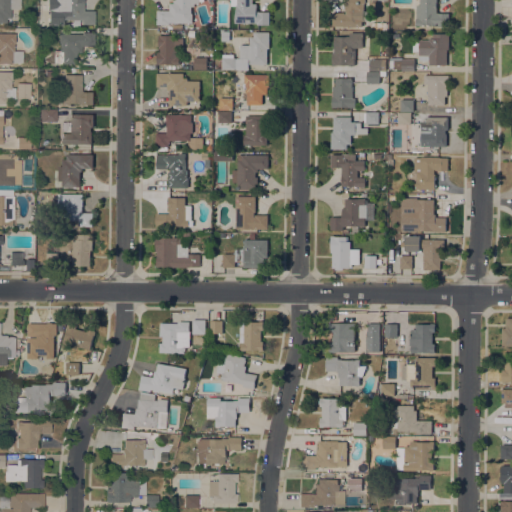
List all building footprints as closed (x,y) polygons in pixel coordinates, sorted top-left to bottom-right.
[(0,0),(20,0),(20,9),(10,9),(10,18),(6,18),(6,22),(0,22),(0,0)] [(83,0),(83,2),(84,2),(83,10),(94,10),(94,24),(82,24),(82,20),(60,19),(60,11),(48,11),(48,4),(46,4),(46,0),(83,0)] [(199,0),(199,3),(194,3),(194,6),(191,6),(191,13),(192,13),(192,22),(169,22),(169,24),(157,24),(157,10),(170,10),(170,3),(175,3),(175,0),(199,0)] [(252,0),(252,3),(257,3),(257,11),(269,11),(269,24),(257,24),(257,23),(234,23),(235,13),(236,13),(236,5),(232,5),(232,0),(252,0)] [(364,0),(364,3),(363,3),(363,20),(362,20),(362,25),(332,25),(332,12),(344,12),(344,14),(346,14),(346,9),(345,9),(345,0),(364,0)] [(437,0),(437,12),(449,12),(449,26),(437,26),(437,25),(416,24),(416,4),(420,4),(420,0),(437,0)] [(269,31),(269,48),(267,48),(267,63),(250,63),(249,58),(240,58),(240,44),(250,44),(250,36),(254,36),(254,31),(269,31)] [(82,34),(82,32),(94,32),(94,46),(81,46),(81,53),(76,53),(76,64),(54,64),(54,50),(60,50),(60,43),(58,43),(58,33),(82,34)] [(354,65),(332,65),(332,52),(334,52),(334,35),(350,35),(350,32),(363,32),(362,47),(355,47),(355,56),(354,65)] [(0,63),(0,33),(15,33),(15,42),(14,42),(14,50),(23,50),(22,62),(12,62),(12,63),(0,63)] [(419,60),(419,50),(413,50),(413,41),(419,41),(419,39),(429,39),(429,38),(433,38),(433,33),(449,33),(449,49),(447,49),(447,64),(429,64),(429,60),(419,60)] [(175,35),(175,37),(183,38),(183,46),(179,46),(179,58),(180,58),(180,61),(179,61),(179,64),(157,64),(157,51),(158,51),(159,34),(175,35)] [(229,69),(218,69),(218,62),(220,62),(220,56),(222,56),(222,53),(233,54),(233,57),(235,57),(235,69),(232,69),(229,69)] [(207,57),(207,69),(194,69),(194,57),(207,57)] [(402,57),(402,58),(414,58),(414,70),(401,70),(401,68),(389,68),(390,57),(402,57)] [(367,71),(366,71),(369,71),(369,58),(386,58),(386,71),(367,71)] [(0,71),(12,71),(12,80),(11,80),(11,87),(15,87),(15,98),(7,98),(7,103),(0,103),(0,71)] [(386,75),(379,75),(379,83),(367,83),(367,71),(386,71),(386,75)] [(183,72),(183,77),(187,77),(187,80),(199,80),(199,100),(187,100),(187,105),(169,105),(169,90),(167,90),(167,86),(156,86),(156,72),(183,72)] [(270,74),(269,86),(267,86),(267,93),(262,93),(262,104),(247,104),(247,92),(245,92),(245,83),(244,83),(244,73),(270,74)] [(60,103),(60,83),(64,83),(64,74),(81,74),(81,81),(80,81),(80,85),(81,85),(81,91),(94,91),(93,104),(60,103)] [(449,74),(448,85),(447,85),(447,95),(445,95),(445,104),(427,104),(428,83),(424,83),(424,74),(449,74)] [(332,86),(335,86),(335,77),(351,77),(351,86),(353,86),(352,98),(355,98),(355,107),(332,106),(332,86)] [(30,83),(30,95),(32,95),(32,98),(16,98),(17,82),(30,83)] [(233,97),(232,109),(219,109),(219,97),(233,97)] [(414,99),(414,111),(400,111),(400,99),(414,99)] [(56,110),(56,121),(37,121),(37,110),(56,110)] [(218,111),(231,111),(231,122),(218,122),(218,111)] [(378,123),(365,123),(365,112),(378,112),(378,123)] [(411,112),(411,123),(398,123),(398,112),(411,112)] [(93,113),(93,126),(91,126),(91,130),(92,130),(92,144),(62,143),(62,131),(60,131),(61,121),(70,121),(70,113),(93,113)] [(166,132),(166,114),(191,114),(191,121),(192,121),(192,132),(190,132),(190,139),(169,140),(169,142),(168,142),(168,146),(167,146),(167,150),(157,150),(157,146),(156,146),(156,133),(166,132)] [(267,144),(243,144),(243,134),(246,134),(246,115),(267,115),(267,144)] [(331,132),(333,132),(333,116),(351,116),(351,121),(356,121),(356,122),(361,122),(361,127),(368,127),(368,134),(351,134),(351,143),(347,143),(347,149),(331,148),(331,132)] [(448,116),(448,129),(445,129),(445,133),(446,133),(446,146),(429,145),(429,136),(426,136),(426,135),(421,135),(421,123),(425,123),(425,116),(448,116)] [(30,137),(30,148),(17,148),(17,136),(30,137)] [(225,152),(225,160),(213,160),(213,152),(225,152)] [(17,184),(0,184),(0,153),(12,153),(12,158),(13,158),(13,159),(20,159),(20,183),(17,183),(17,184)] [(80,186),(76,186),(76,188),(74,188),(74,186),(62,186),(62,180),(58,180),(58,165),(62,166),(62,158),(66,158),(66,153),(93,154),(93,168),(82,167),(82,171),(80,171),(80,186)] [(178,154),(178,153),(185,153),(185,169),(187,169),(187,178),(188,178),(188,187),(168,186),(168,171),(169,171),(170,167),(168,167),(168,168),(156,168),(156,154),(178,154)] [(268,154),(268,168),(257,168),(257,171),(255,171),(255,176),(257,176),(257,183),(255,183),(255,186),(252,186),(252,189),(237,189),(237,182),(232,182),(232,169),(237,169),(238,154),(268,154)] [(356,154),(356,160),(364,160),(364,169),(357,169),(357,177),(365,177),(365,186),(341,186),(341,167),(331,167),(330,154),(356,154)] [(416,172),(414,172),(414,156),(448,157),(448,169),(435,169),(434,176),(436,176),(436,179),(434,179),(434,183),(436,183),(436,186),(434,186),(434,189),(416,188),(416,172)] [(0,190),(12,191),(12,195),(14,195),(13,208),(15,209),(15,215),(13,215),(13,218),(11,218),(11,225),(0,224),(0,190)] [(82,193),(82,212),(93,212),(92,226),(80,226),(80,222),(79,222),(79,219),(61,219),(62,202),(56,202),(56,193),(82,193)] [(256,196),(255,212),(254,212),(254,216),(255,216),(255,214),(268,214),(267,229),(235,228),(236,205),(235,205),(235,195),(256,196)] [(185,196),(185,204),(191,205),(191,219),(193,219),(193,225),(169,225),(169,227),(155,227),(156,213),(169,213),(169,209),(168,209),(168,196),(185,196)] [(401,230),(401,197),(417,197),(417,198),(434,199),(434,213),(436,213),(436,217),(446,217),(446,231),(401,230)] [(342,216),(342,208),(345,208),(345,198),(364,198),(364,200),(367,200),(367,203),(364,203),(364,204),(367,204),(367,217),(364,217),(364,226),(343,226),(343,228),(348,228),(348,232),(342,232),(342,229),(330,229),(330,216),(342,216)] [(268,239),(268,258),(262,257),(261,267),(244,267),(244,261),(234,261),(234,266),(222,266),(223,253),(234,253),(234,247),(244,247),(244,239),(249,239),(249,233),(254,233),(254,239),(268,239)] [(72,265),(72,260),(68,260),(68,249),(72,249),(72,238),(77,239),(77,234),(92,234),(92,249),(90,249),(90,265),(72,265)] [(359,263),(352,263),(352,267),(350,267),(343,267),(342,269),(335,269),(335,267),(332,267),(332,252),(330,252),(331,235),(347,236),(347,241),(350,241),(350,248),(360,248),(359,263)] [(400,268),(400,249),(398,249),(398,237),(406,237),(406,235),(421,235),(421,238),(444,238),(444,251),(443,251),(443,260),(440,260),(440,268),(400,268)] [(199,253),(199,266),(157,266),(157,250),(155,250),(155,237),(181,237),(181,243),(177,243),(177,256),(188,256),(188,253),(199,253)] [(389,238),(397,238),(397,249),(389,249),(389,238)] [(10,251),(22,252),(22,254),(24,254),(24,262),(22,262),(22,264),(10,264),(10,251)] [(58,252),(58,265),(46,265),(46,252),(58,252)] [(376,255),(376,267),(364,267),(364,254),(376,255)] [(502,328),(505,328),(505,317),(511,317),(511,345),(502,345),(502,328)] [(206,319),(205,333),(192,333),(192,319),(206,319)] [(223,320),(223,332),(210,332),(210,320),(223,320)] [(239,350),(239,348),(238,348),(238,344),(240,344),(240,320),(263,321),(263,330),(261,330),(261,341),(263,341),(263,350),(239,350)] [(54,358),(47,358),(47,362),(37,362),(37,358),(30,358),(31,335),(27,335),(27,323),(30,323),(30,321),(33,321),(33,323),(47,323),(47,322),(52,322),(52,323),(57,323),(57,335),(54,335),(54,358)] [(178,322),(178,321),(189,321),(189,331),(190,331),(190,346),(186,346),(185,350),(184,350),(184,353),(159,352),(159,342),(162,342),(163,336),(159,336),(160,322),(178,322)] [(355,322),(355,352),(329,351),(329,342),(332,342),(333,331),(329,331),(329,322),(355,322)] [(379,322),(380,351),(366,351),(366,336),(368,336),(367,322),(379,322)] [(70,344),(69,348),(61,346),(67,323),(76,326),(76,328),(87,331),(88,328),(96,331),(95,335),(94,335),(90,349),(70,344)] [(385,323),(397,323),(397,336),(385,336),(385,323)] [(430,352),(430,351),(417,351),(417,352),(411,352),(411,343),(409,343),(409,339),(411,339),(411,323),(435,323),(435,331),(433,331),(433,344),(435,344),(435,352),(430,352)] [(0,334),(6,334),(6,336),(14,336),(14,357),(12,357),(12,358),(6,358),(6,357),(5,357),(5,363),(0,363),(0,334)] [(511,381),(502,381),(502,368),(504,368),(504,352),(511,352),(511,381)] [(246,357),(244,365),(246,365),(245,372),(257,374),(254,388),(242,386),(243,383),(221,379),(222,373),(218,372),(220,362),(224,363),(226,353),(246,357)] [(359,376),(359,385),(339,384),(340,377),(338,377),(338,370),(326,370),(326,356),(338,356),(338,358),(360,359),(359,365),(366,365),(362,376),(359,376)] [(410,386),(410,380),(402,380),(402,372),(402,364),(406,364),(406,363),(415,363),(415,356),(435,357),(435,365),(432,365),(432,377),(435,377),(435,386),(410,386)] [(79,361),(79,374),(66,374),(66,361),(79,361)] [(174,387),(173,392),(159,390),(159,391),(154,390),(154,389),(151,388),(151,391),(138,389),(141,374),(153,376),(156,362),(186,368),(182,388),(174,387)] [(11,370),(14,377),(6,380),(4,373),(11,370)] [(53,383),(53,382),(65,381),(65,395),(50,395),(50,404),(48,404),(48,409),(29,409),(29,412),(14,412),(13,397),(25,397),(25,386),(32,386),(32,383),(53,383)] [(395,383),(394,395),(381,395),(381,383),(395,383)] [(511,402),(501,402),(501,388),(511,388),(511,402)] [(155,400),(158,400),(158,398),(168,399),(167,427),(155,426),(155,428),(150,428),(150,426),(134,425),(134,428),(122,427),(123,412),(135,413),(136,408),(138,408),(138,398),(140,399),(141,392),(155,395),(155,400)] [(206,397),(220,397),(220,400),(238,400),(238,397),(249,397),(249,411),(237,411),(237,418),(235,418),(236,425),(220,425),(220,426),(215,426),(215,417),(207,417),(206,397)] [(325,397),(326,398),(339,398),(339,405),(346,405),(346,420),(343,420),(343,421),(345,421),(345,425),(343,425),(343,427),(337,427),(336,426),(324,426),(324,427),(320,427),(319,417),(322,417),(322,406),(320,406),(320,397),(325,397)] [(414,405),(413,410),(416,410),(416,420),(432,420),(432,433),(418,433),(418,431),(397,431),(397,429),(391,429),(391,417),(393,417),(393,404),(414,405)] [(19,429),(17,429),(17,421),(37,421),(37,419),(50,419),(50,423),(51,423),(51,429),(50,429),(50,433),(38,433),(38,440),(37,440),(37,447),(21,447),(21,448),(16,448),(16,437),(18,437),(19,429)] [(353,421),(367,422),(366,435),(353,435),(353,421)] [(222,438),(222,437),(229,438),(229,436),(242,436),(241,449),(226,449),(226,459),(224,459),(224,463),(218,463),(218,464),(214,464),(214,463),(210,463),(210,464),(205,464),(204,467),(196,467),(197,440),(200,440),(200,438),(222,438)] [(395,436),(395,448),(383,448),(383,436),(395,436)] [(144,439),(144,448),(151,448),(151,458),(144,458),(144,465),(140,465),(140,464),(128,464),(128,468),(110,468),(110,453),(122,453),(122,447),(124,447),(124,439),(144,439)] [(346,466),(338,465),(338,467),(316,466),(316,469),(304,469),(304,464),(303,464),(303,459),(304,459),(304,455),(316,455),(316,449),(318,449),(318,440),(347,441),(346,466)] [(416,440),(416,441),(429,441),(434,441),(433,450),(431,450),(431,460),(434,460),(434,470),(403,470),(404,445),(410,445),(410,440),(416,440)] [(511,458),(501,458),(501,444),(511,444),(511,458)] [(44,458),(44,471),(40,471),(40,475),(45,475),(45,488),(38,488),(38,487),(23,487),(23,480),(6,480),(6,464),(16,464),(17,459),(19,459),(19,458),(44,458)] [(511,465),(511,492),(504,492),(504,483),(501,483),(501,465),(511,465)] [(145,494),(137,494),(137,496),(130,496),(130,502),(105,501),(106,472),(126,472),(126,478),(137,478),(137,480),(145,480),(145,494)] [(237,473),(237,482),(234,482),(234,493),(237,493),(237,503),(212,502),(212,495),(208,495),(208,480),(217,480),(217,473),(237,473)] [(362,473),(362,487),(350,487),(350,473),(362,473)] [(388,480),(397,480),(397,477),(416,478),(416,477),(419,477),(419,474),(431,474),(430,489),(418,489),(418,495),(417,495),(417,503),(402,502),(402,503),(396,503),(396,498),(387,498),(388,480)] [(337,505),(312,504),(312,506),(299,506),(299,493),(314,493),(314,483),(318,483),(318,478),(338,479),(337,490),(344,490),(343,503),(337,503),(337,505)] [(29,511),(0,511),(0,493),(43,493),(43,507),(29,507),(29,511)] [(145,494),(157,494),(157,507),(145,506),(145,494)] [(197,494),(197,507),(184,507),(184,494),(197,494)] [(511,511),(500,511),(500,500),(511,500),(511,511)]
